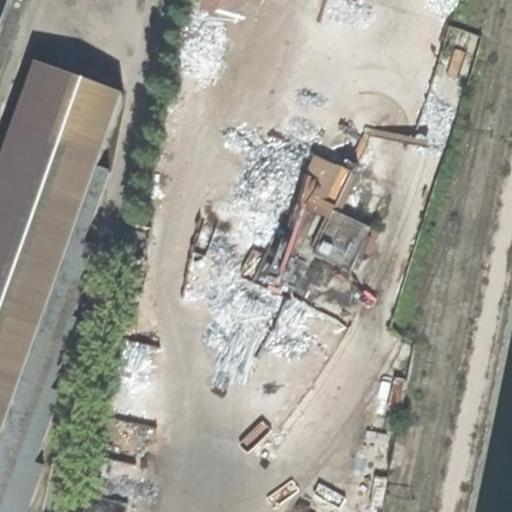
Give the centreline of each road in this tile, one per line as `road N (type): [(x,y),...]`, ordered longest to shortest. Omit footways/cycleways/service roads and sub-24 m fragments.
road 1 (unknown): [(179,511),(189,400),(182,237),(189,192),(277,0)]
road 2 (unclassified): [(59,511),(164,0)]
